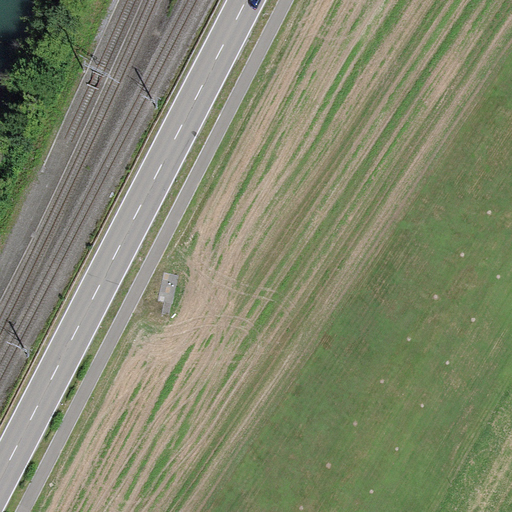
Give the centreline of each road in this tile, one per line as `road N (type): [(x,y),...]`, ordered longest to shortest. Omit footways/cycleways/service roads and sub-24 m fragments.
road 1 (track): [(21,511),(285,0)]
road 2 (primary): [(0,480),(243,0)]
